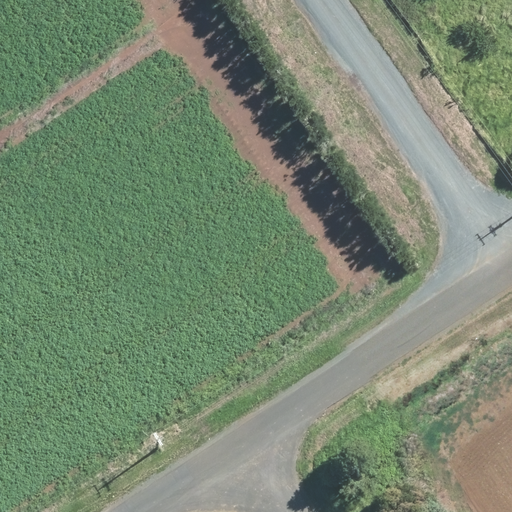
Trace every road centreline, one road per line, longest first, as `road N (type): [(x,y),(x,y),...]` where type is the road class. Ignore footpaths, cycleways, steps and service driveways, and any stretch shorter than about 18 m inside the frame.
road 1 (unclassified): [(511,271),(232,449)]
road 2 (unclassified): [(511,246),(336,0)]
